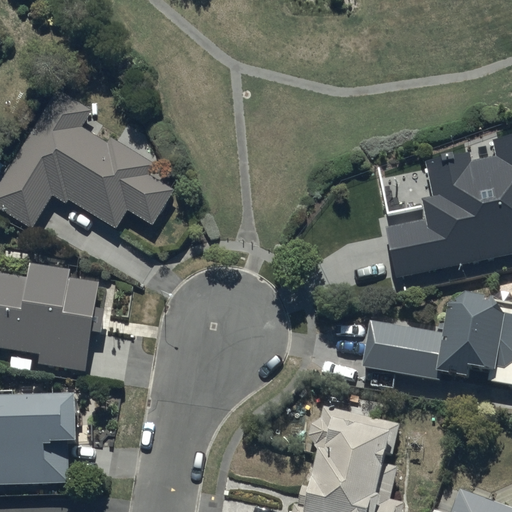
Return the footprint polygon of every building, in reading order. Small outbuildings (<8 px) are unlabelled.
[(60,97),(0,190),(0,214),(33,236),(54,203),(68,211),(70,207),(117,237),(129,218),(154,234),(176,199),(151,183),(157,173),(113,144),(109,151),(83,135),(94,118),(60,97)] [(397,287),(511,263),(511,144),(493,148),(497,164),(471,169),(471,173),(429,181),(434,206),(424,208),(427,227),(386,235),(397,287)] [(31,378),(33,362),(41,363),(39,373),(88,380),(94,341),(104,343),(107,321),(96,319),(100,292),(71,288),(72,279),(31,273),(29,286),(0,281),(0,357),(12,359),(9,375),(31,378)] [(440,341),(370,331),(362,377),(442,391),(443,385),(470,390),(471,382),(492,386),(491,392),(511,395),(511,311),(469,306),(450,318),(448,330),(442,329),(440,341)] [(0,492),(71,491),(70,458),(79,458),(78,411),(54,411),(54,405),(16,406),(15,401),(0,401),(0,492)] [(402,435),(328,416),(326,425),(313,429),(310,442),(321,464),(315,495),(302,492),(297,511),(403,511),(405,509),(389,505),(398,472),(387,469),(393,447),(398,449),(402,435)] [(505,511),(460,496),(454,511),(505,511)]
